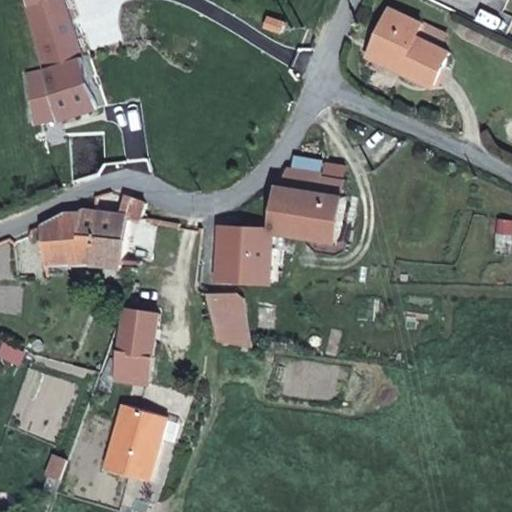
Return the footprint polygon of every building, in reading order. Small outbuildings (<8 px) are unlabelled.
[(19,0),(35,55),(11,63),(19,107),(20,116),(91,95),(80,60),(68,21),(61,0),(19,0)] [(414,9),(396,0),(378,0),(373,12),(365,32),(396,46),(393,54),(428,71),(442,38),(408,22),(414,9)] [(92,14),(68,21),(80,60),(104,53),(92,14)] [(288,23),(270,17),(267,27),(285,33),(288,23)] [(325,175),(289,167),(277,194),(274,228),(222,221),(217,273),(272,279),(273,268),(283,269),(284,258),(274,257),(276,239),(319,244),(318,258),(341,262),(352,179),(349,179),(350,166),(329,163),(325,175)] [(127,213),(100,208),(68,209),(45,220),(47,266),(128,269),(133,218),(151,220),(153,203),(130,199),(127,213)] [(246,295),(208,292),(221,339),(259,347),(246,295)] [(138,305),(106,303),(105,314),(101,314),(97,374),(134,378),(138,305)] [(89,458),(115,466),(129,402),(108,395),(89,458)] [(31,464),(45,469),(51,451),(37,446),(31,464)]
